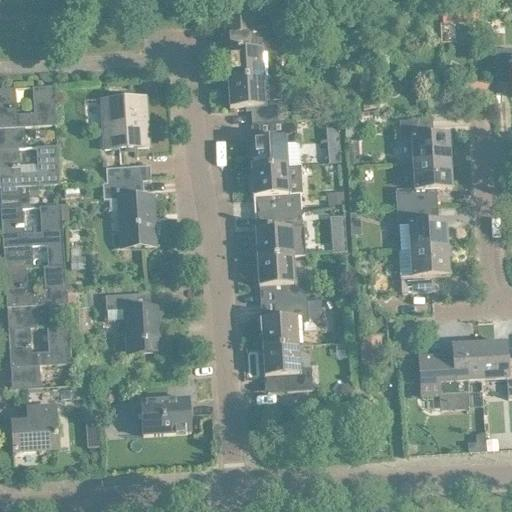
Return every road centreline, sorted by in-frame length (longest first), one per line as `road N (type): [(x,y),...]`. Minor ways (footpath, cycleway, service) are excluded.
road 1 (residential): [(233,496),(195,46)]
road 2 (unclassified): [(233,496),(511,478)]
road 3 (unclassified): [(0,511),(233,496)]
road 4 (residential): [(485,144),(495,308)]
